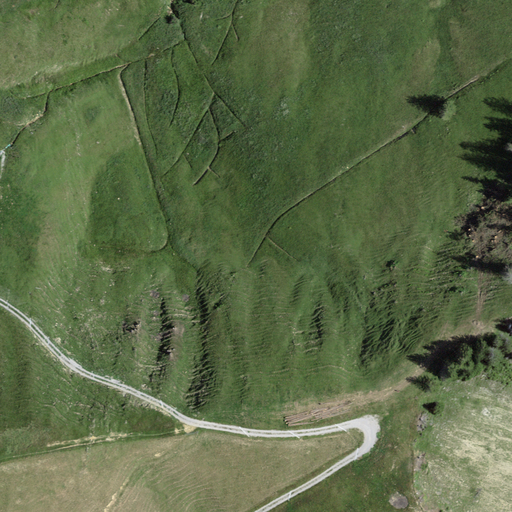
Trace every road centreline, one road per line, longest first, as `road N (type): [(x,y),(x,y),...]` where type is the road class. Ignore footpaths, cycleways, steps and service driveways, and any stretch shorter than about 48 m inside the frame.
road 1 (track): [(259,511),(360,452),(373,431),(359,423),(287,433),(226,428)]
road 2 (track): [(0,301),(69,364),(190,421)]
road 3 (track): [(200,424),(177,449),(139,468),(110,511)]
